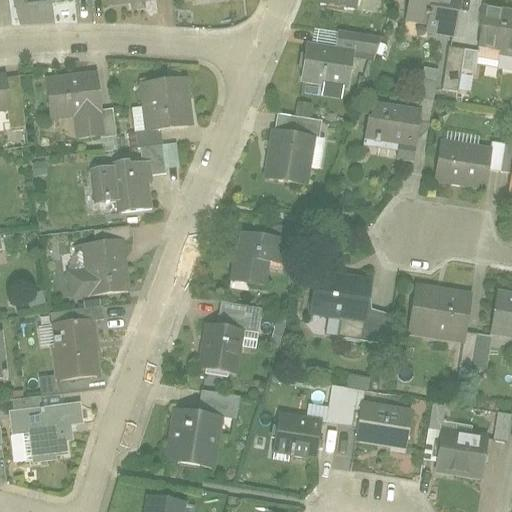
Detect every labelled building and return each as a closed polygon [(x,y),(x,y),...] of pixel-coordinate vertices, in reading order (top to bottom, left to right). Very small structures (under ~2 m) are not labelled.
[(359,0),(319,0),(318,9),(357,14),(359,0)] [(427,38),(454,42),(460,0),(408,0),(405,23),(429,27),(427,38)] [(484,7),(476,53),(502,58),(511,12),(484,7)] [(511,12),(502,58),(511,59),(511,12)] [(328,48),(330,35),(313,32),(310,45),(328,48)] [(307,47),(302,87),(324,90),(322,101),(344,104),(345,93),(350,94),(355,58),(375,60),(378,40),(339,35),(337,51),(307,47)] [(431,101),(434,71),(419,70),(417,99),(431,101)] [(104,139),(96,76),(45,82),(50,121),(72,119),(75,143),(104,139)] [(0,116),(9,116),(6,78),(0,78),(0,116)] [(192,126),(187,82),(143,87),(148,131),(192,126)] [(294,104),(292,117),(306,119),(309,106),(294,104)] [(422,113),(372,106),(367,143),(417,150),(422,113)] [(445,132),(443,140),(473,147),(474,139),(445,132)] [(271,133),(262,183),(307,190),(316,140),(271,133)] [(439,143),(433,185),(485,193),(491,150),(439,143)] [(132,167),(131,163),(113,165),(114,171),(90,173),(94,206),(117,203),(119,218),(155,213),(149,165),(132,167)] [(253,239),(238,236),(229,285),(268,292),(272,266),(292,270),(298,233),(255,226),(253,239)] [(130,296),(123,243),(81,249),(84,271),(66,274),(70,304),(130,296)] [(337,342),(386,347),(390,319),(367,316),(371,281),(315,274),(309,322),(339,326),(337,342)] [(460,347),(468,297),(415,288),(407,338),(460,347)] [(491,339),(511,341),(511,296),(498,294),(491,339)] [(102,377),(94,322),(48,329),(56,384),(102,377)] [(197,372),(238,378),(244,335),(204,328),(197,372)] [(0,382),(8,381),(2,335),(0,335),(0,382)] [(80,406),(9,415),(12,438),(29,436),(33,466),(71,461),(68,446),(75,445),(73,429),(83,427),(80,406)] [(357,445),(406,453),(413,414),(363,406),(357,445)] [(166,466),(216,472),(223,421),(172,414),(166,466)] [(494,414),(490,441),(503,443),(507,416),(494,414)] [(273,459),(316,465),(322,425),(279,419),(273,459)] [(436,473),(483,481),(490,443),(443,435),(436,473)] [(143,511),(184,511),(185,505),(145,499),(143,511)]
